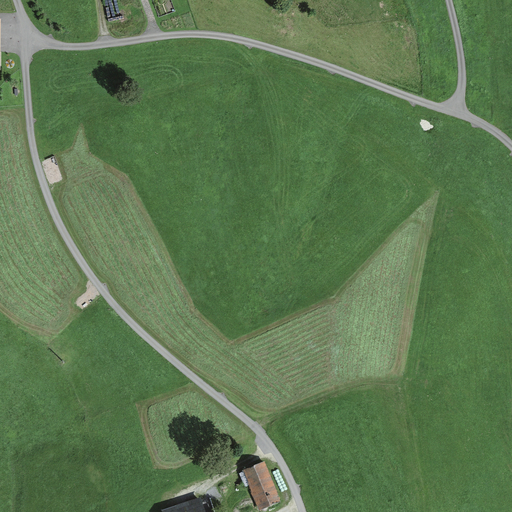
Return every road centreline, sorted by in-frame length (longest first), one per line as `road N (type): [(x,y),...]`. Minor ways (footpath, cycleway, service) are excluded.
road 1 (track): [(15,0),(31,37),(25,73),(39,175),(72,246),(127,320),(267,441),(303,511)]
road 2 (track): [(31,37),(69,47),(177,34),(259,44),(454,111),(511,145)]
